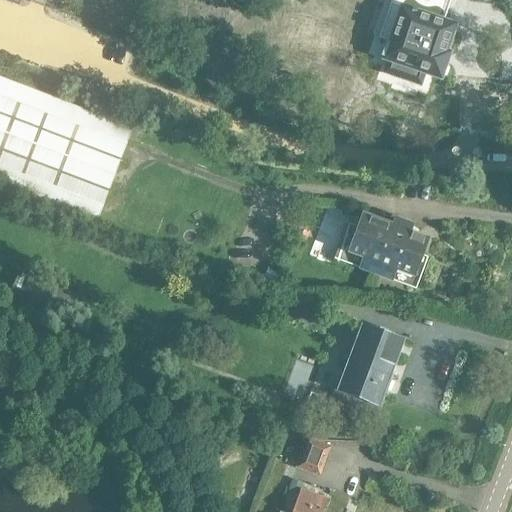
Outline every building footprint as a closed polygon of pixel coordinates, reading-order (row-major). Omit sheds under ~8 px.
[(386,43),(381,57),(383,58),(382,60),(396,65),(392,77),(420,87),(424,75),(440,80),(441,77),(446,76),(448,69),(445,64),(449,54),(446,52),(455,26),(443,22),(450,0),(407,0),(404,9),(401,7),(388,44),(386,43)] [(0,79),(0,186),(100,224),(135,132),(0,79)] [(379,264),(394,270),(411,277),(425,242),(407,235),(410,227),(395,222),(392,229),(363,219),(358,230),(347,226),(334,259),(375,275),(379,264)] [(267,268),(263,280),(282,287),(286,275),(267,268)] [(78,295),(67,291),(68,288),(53,282),(52,285),(18,272),(6,303),(66,326),(78,295)] [(364,329),(342,388),(336,403),(377,418),(394,375),(388,372),(399,342),(364,329)] [(330,448),(310,441),(307,440),(297,468),(319,476),(330,448)] [(323,511),(327,500),(300,490),(291,511),(323,511)]
